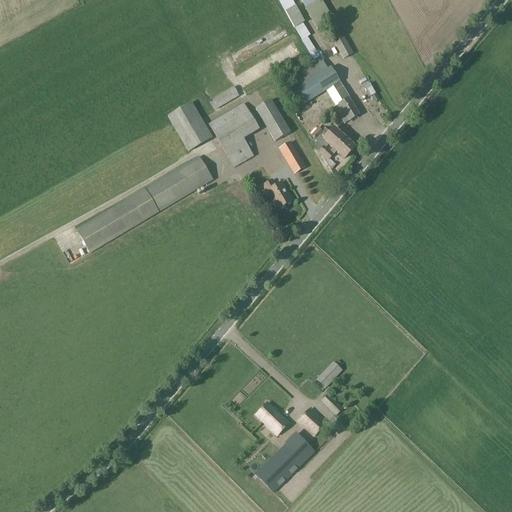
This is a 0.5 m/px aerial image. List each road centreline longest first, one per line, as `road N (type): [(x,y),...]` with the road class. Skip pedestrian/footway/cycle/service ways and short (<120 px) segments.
road 1 (unclassified): [(48,511),(147,429),(505,0)]
road 2 (unknown): [(386,143),(299,0)]
